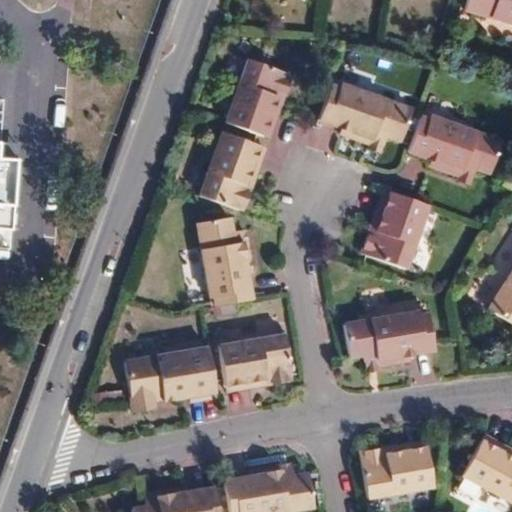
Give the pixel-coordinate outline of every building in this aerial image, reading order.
[(511,0),(463,0),(511,14),(511,0)] [(238,42),(214,106),(251,120),(265,81),(272,83),(280,58),(238,42)] [(326,78),(314,111),(353,126),(351,131),(365,137),(367,132),(380,137),(383,130),(394,134),(406,104),(335,76),(333,81),(326,78)] [(422,102),(409,134),(445,148),(444,154),(459,160),(461,155),(473,160),(476,152),(489,156),(498,128),(430,100),(427,105),(422,102)] [(210,117),(187,179),(230,195),(240,169),(233,167),(247,130),(210,117)] [(425,193),(387,179),(371,218),(366,215),(356,241),(399,257),(425,193)] [(211,284),(212,294),(248,287),(241,246),(245,245),(243,230),(239,229),(237,217),(228,219),(226,206),(195,212),(206,285),(211,284)] [(511,248),(478,302),(511,323),(511,322),(511,248)] [(414,294),(339,305),(344,339),(357,337),(358,345),(370,343),(371,347),(387,345),(386,341),(430,335),(424,298),(415,299),(414,294)] [(279,324),(214,334),(220,373),(260,367),(261,373),(285,369),(279,324)] [(184,389),(211,385),(204,336),(120,349),(124,387),(134,396),(143,396),(147,389),(147,381),(156,380),(156,387),(184,384),(184,389)] [(462,466),(511,495),(511,450),(482,433),(462,466)] [(382,437),(360,440),(358,444),(363,485),(365,485),(431,476),(425,437),(383,442),(382,437)] [(262,464),(221,471),(226,506),(232,505),(233,509),(309,498),(304,465),(290,467),(289,460),(277,462),(276,456),(261,458),(262,464)] [(217,511),(213,478),(170,485),(169,479),(154,482),(154,488),(141,489),(142,498),(129,500),(130,511),(217,511)]
